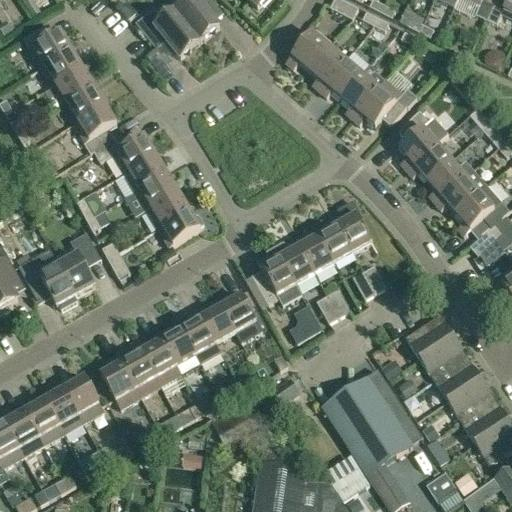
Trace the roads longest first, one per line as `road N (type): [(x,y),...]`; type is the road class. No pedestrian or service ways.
road 1 (residential): [(0,374),(230,247),(239,230)]
road 2 (residential): [(497,368),(402,227),(336,165)]
road 3 (residential): [(165,116),(71,15)]
road 4 (residential): [(239,230),(165,116)]
road 5 (residential): [(246,73),(336,165)]
